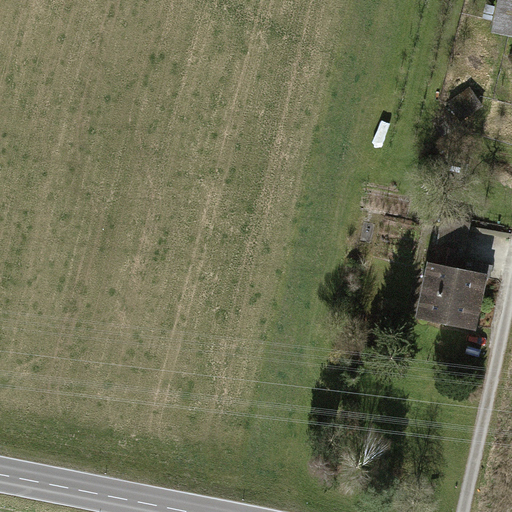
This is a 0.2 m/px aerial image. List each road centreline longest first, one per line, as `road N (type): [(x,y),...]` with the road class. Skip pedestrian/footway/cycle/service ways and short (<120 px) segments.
road 1 (residential): [(511,272),(457,511)]
road 2 (primary): [(0,473),(191,511)]
